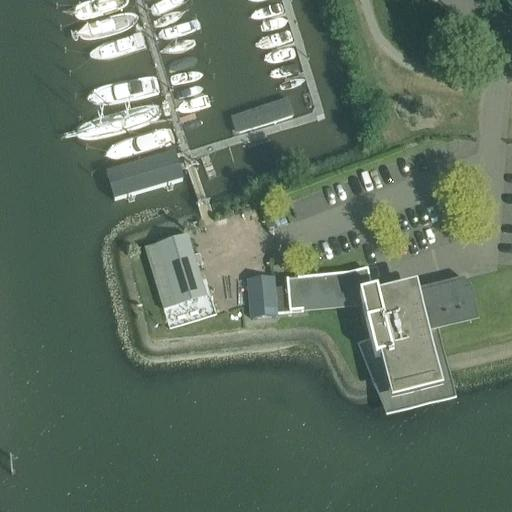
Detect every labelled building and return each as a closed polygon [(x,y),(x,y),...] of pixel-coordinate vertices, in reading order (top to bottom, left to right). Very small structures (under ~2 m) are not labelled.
[(209,120),(215,138),(275,119),(269,101),(209,120)] [(188,240),(193,258),(201,256),(196,238),(188,240)] [(187,239),(145,252),(164,313),(206,300),(187,239)] [(434,328),(437,327),(472,319),(464,283),(379,304),(376,294),(372,281),(373,280),(373,279),(369,280),(367,273),(348,278),(286,283),(289,316),(303,314),(303,309),(360,304),(361,304),(383,397),(447,381),(434,328)] [(252,322),(276,320),(272,281),(249,283),(252,322)] [(277,316),(289,315),(287,290),(275,291),(277,316)]
